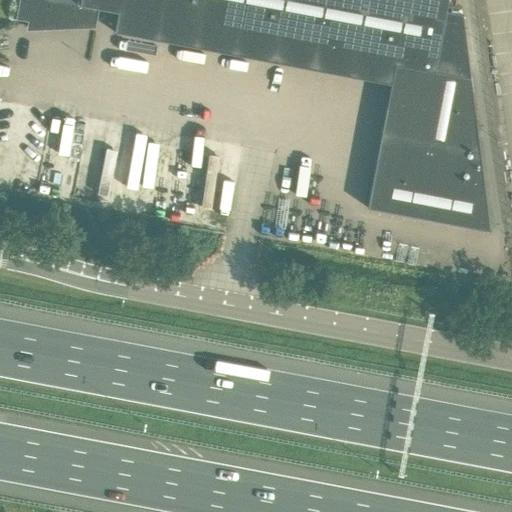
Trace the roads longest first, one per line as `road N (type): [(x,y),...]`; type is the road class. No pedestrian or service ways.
road 1 (secondary): [(511,359),(0,256)]
road 2 (motorway): [(511,443),(0,346)]
road 3 (motorway): [(0,451),(323,511)]
